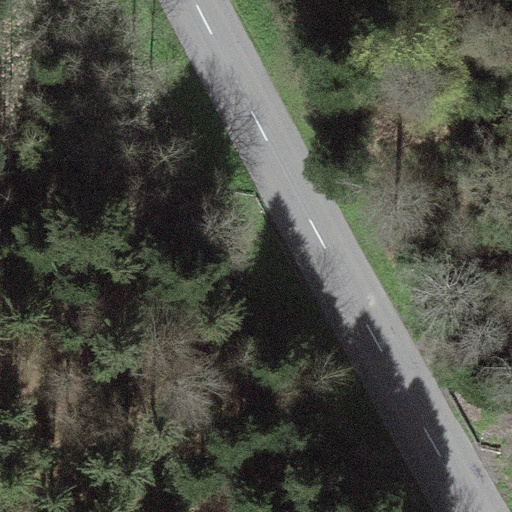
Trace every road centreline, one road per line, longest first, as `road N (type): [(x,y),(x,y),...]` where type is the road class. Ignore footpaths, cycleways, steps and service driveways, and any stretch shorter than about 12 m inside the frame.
road 1 (secondary): [(475,511),(194,0)]
road 2 (track): [(373,337),(511,364)]
